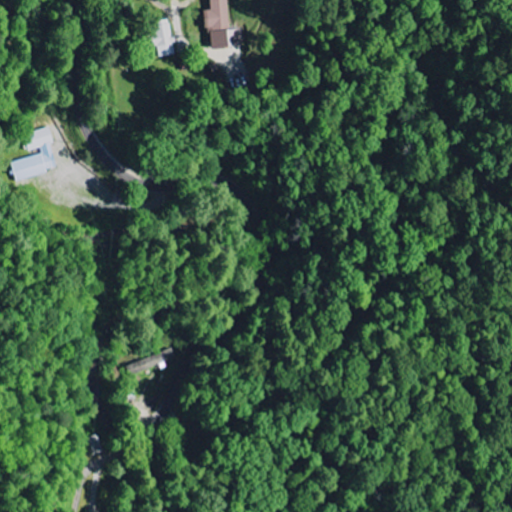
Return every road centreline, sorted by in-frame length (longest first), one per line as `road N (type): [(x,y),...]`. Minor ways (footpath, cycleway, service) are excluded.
road 1 (residential): [(168,511),(158,453),(171,395),(191,357),(254,305),(266,246),(232,188),(143,184),(104,157),(80,113),(71,0)]
road 2 (residential): [(171,395),(131,446),(92,462),(77,511)]
